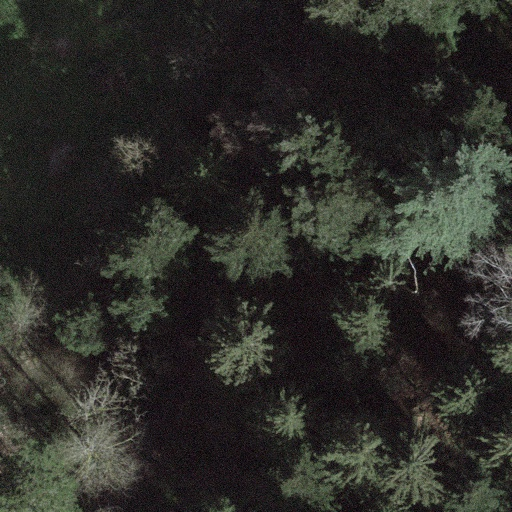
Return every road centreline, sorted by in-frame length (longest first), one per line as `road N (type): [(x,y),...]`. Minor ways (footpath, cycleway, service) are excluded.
road 1 (track): [(78,511),(257,198),(328,0)]
road 2 (track): [(184,511),(511,111)]
